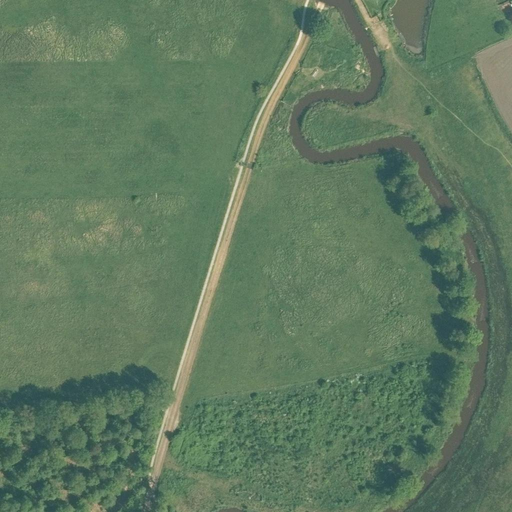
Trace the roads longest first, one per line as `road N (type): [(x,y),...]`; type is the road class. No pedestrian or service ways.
road 1 (track): [(325,0),(256,146),(177,404)]
road 2 (track): [(169,402),(0,433)]
